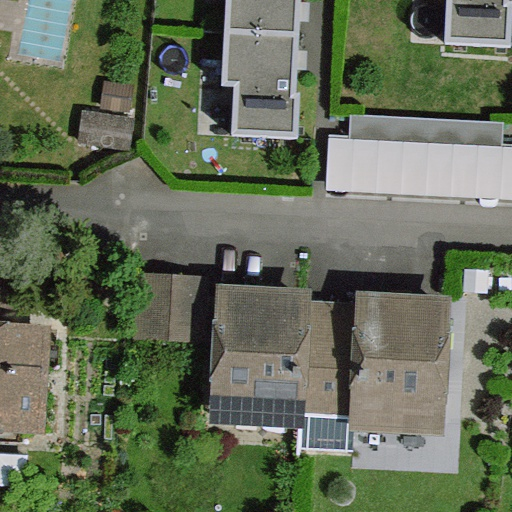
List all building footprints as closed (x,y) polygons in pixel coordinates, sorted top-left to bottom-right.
[(72,48),(75,0),(36,0),(33,45),(72,48)] [(234,136),(297,138),(298,95),(292,95),(296,0),(226,0),(223,86),(236,86),(234,136)] [(450,0),(449,44),(511,47),(511,34),(511,3),(507,3),(507,0),(450,0)] [(341,185),(511,192),(511,138),(506,138),(507,115),(345,107),(341,185)] [(442,304),(205,295),(206,278),(135,276),(133,341),(198,343),(195,433),(296,437),(296,418),(345,420),(345,440),(437,444),(442,304)] [(41,332),(0,329),(0,444),(35,446),(41,332)]
